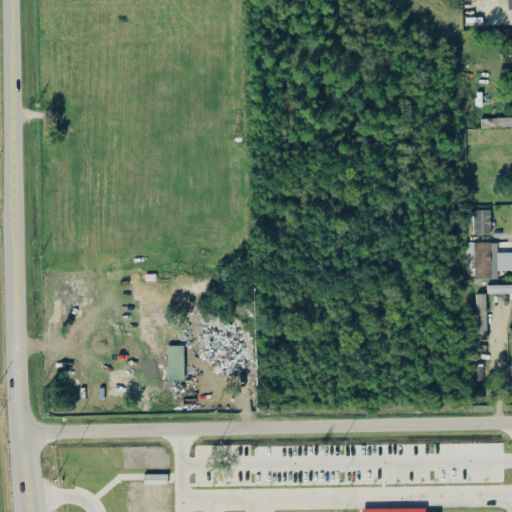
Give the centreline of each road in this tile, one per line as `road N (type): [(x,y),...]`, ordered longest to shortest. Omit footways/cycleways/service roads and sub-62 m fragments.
road 1 (tertiary): [(26,493),(10,0)]
road 2 (residential): [(511,423),(19,436)]
